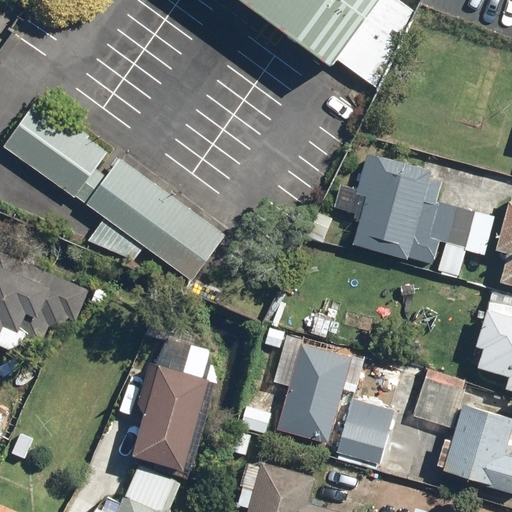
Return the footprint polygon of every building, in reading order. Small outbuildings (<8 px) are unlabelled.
[(247,0),(336,65),(341,59),(378,86),(414,10),(399,0),(247,0)] [(37,98),(3,146),(196,278),(229,230),(119,155),(106,174),(96,167),(109,148),(37,98)] [(431,169),(377,154),(353,243),(407,257),(420,211),(432,214),(440,183),(428,180),(431,169)] [(511,194),(510,194),(496,248),(507,251),(500,280),(511,282),(511,194)] [(456,204),(436,198),(422,253),(442,258),(456,204)] [(494,214),(474,209),(465,247),(484,252),(494,214)] [(90,290),(0,251),(0,342),(11,347),(24,342),(26,337),(43,345),(51,327),(62,332),(69,318),(76,321),(90,290)] [(468,285),(444,280),(441,298),(464,302),(468,285)] [(511,291),(492,288),(489,308),(511,312),(511,291)] [(511,314),(489,308),(478,346),(483,347),(478,367),(509,375),(505,389),(511,390),(511,314)] [(353,358),(302,344),(277,430),(328,444),(353,358)] [(465,388),(425,377),(414,417),(454,428),(465,388)] [(24,404),(8,398),(1,417),(17,423),(24,404)] [(395,411),(352,399),(337,452),(380,464),(395,411)] [(511,429),(511,417),(464,404),(443,472),(511,492),(511,455),(505,454),(511,429)] [(134,446),(104,433),(86,476),(115,489),(134,446)] [(34,440),(21,435),(13,455),(31,462),(37,447),(32,445),(34,440)] [(316,477),(261,462),(247,511),(344,511),(309,503),(316,477)] [(118,511),(170,511),(183,482),(139,463),(118,511)]
